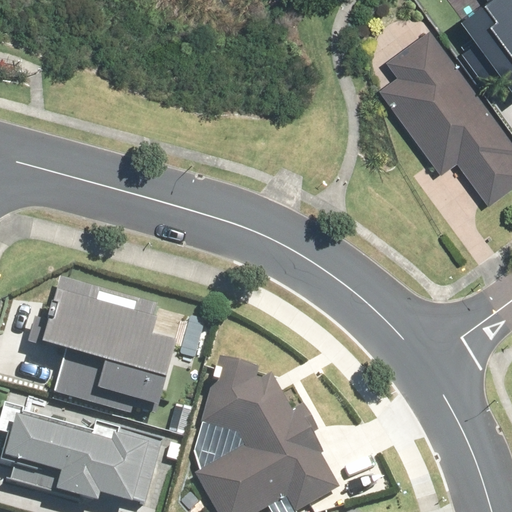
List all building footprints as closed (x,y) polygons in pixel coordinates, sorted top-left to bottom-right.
[(511,0),(488,0),(489,1),(462,21),(511,87),(511,0)] [(454,165),(485,206),(511,185),(511,158),(509,154),(511,151),(511,146),(425,31),(382,63),(393,78),(374,93),(438,178),(454,165)] [(60,356),(52,389),(155,413),(168,355),(145,350),(154,311),(55,288),(40,351),(60,356)] [(239,450),(191,476),(210,511),(258,511),(280,500),(286,511),(301,511),(340,491),(310,436),(320,431),(305,404),(294,411),(270,378),(257,378),(257,366),(219,358),(198,428),(231,437),(239,450)] [(94,433),(8,416),(0,456),(0,461),(54,473),(49,495),(90,504),(91,498),(124,505),(124,502),(143,506),(157,441),(96,429),(94,433)]
